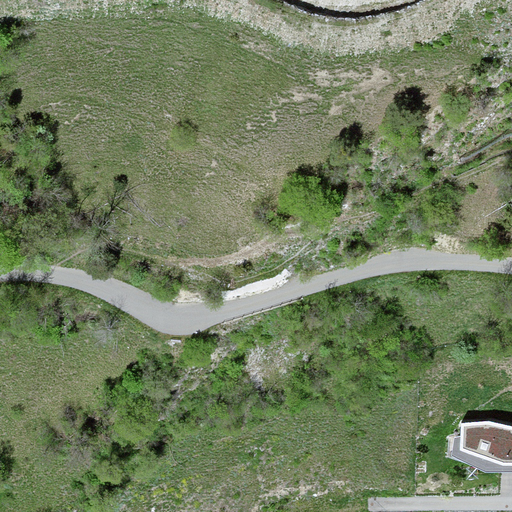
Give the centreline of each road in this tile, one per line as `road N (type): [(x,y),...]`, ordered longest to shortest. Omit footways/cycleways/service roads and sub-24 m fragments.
road 1 (residential): [(511,267),(440,259),(385,264),(185,320),(83,280),(40,271),(0,275)]
road 2 (residential): [(511,503),(370,503)]
